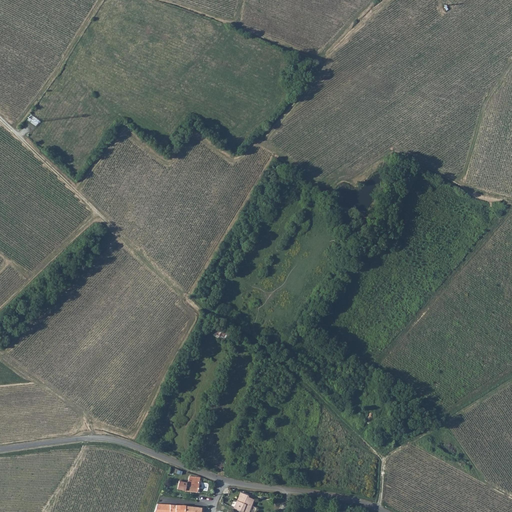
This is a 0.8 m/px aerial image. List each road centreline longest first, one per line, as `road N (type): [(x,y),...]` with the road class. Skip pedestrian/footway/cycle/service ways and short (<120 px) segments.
road 1 (unclassified): [(0,449),(85,437),(122,441),(222,480),(383,511)]
road 2 (track): [(379,509),(383,459),(511,379)]
road 3 (track): [(138,256),(0,118)]
